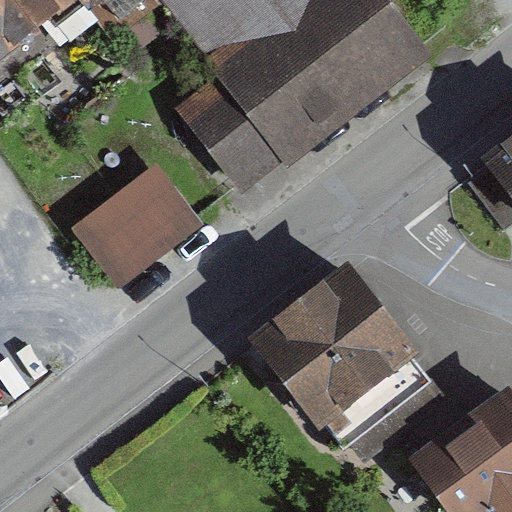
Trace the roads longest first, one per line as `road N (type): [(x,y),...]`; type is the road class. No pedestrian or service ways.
road 1 (residential): [(0,473),(375,186)]
road 2 (residential): [(511,291),(440,263),(375,186)]
road 3 (residential): [(375,186),(511,82)]
